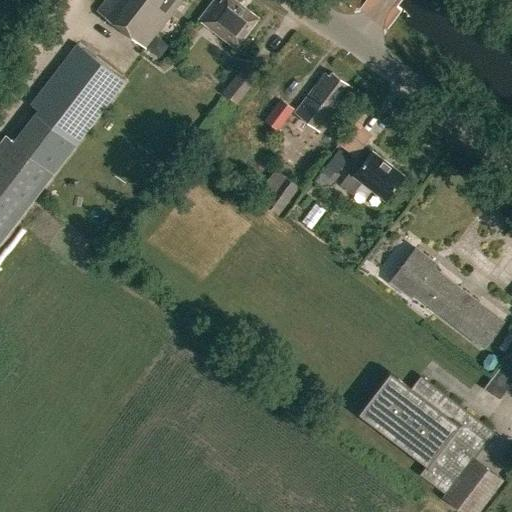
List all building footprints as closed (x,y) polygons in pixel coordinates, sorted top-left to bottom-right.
[(105,0),(98,10),(145,47),(180,0),(105,0)] [(218,0),(213,0),(199,19),(235,46),(257,17),(235,0),(221,0),(220,1),(218,0)] [(6,136),(0,143),(0,242),(77,142),(124,81),(77,44),(30,105),(37,111),(14,142),(6,136)] [(224,90),(237,101),(260,73),(247,62),(224,90)] [(284,70),(268,89),(276,96),(292,77),(284,70)] [(291,117),(319,135),(349,89),(328,75),(325,79),(318,75),(291,117)] [(280,100),(268,116),(280,126),(292,109),(280,100)] [(343,147),(355,156),(372,133),(361,125),(343,147)] [(339,149),(327,166),(337,173),(349,157),(339,149)] [(363,181),(385,198),(402,175),(371,152),(355,173),(350,170),(339,184),(352,194),(363,181)] [(250,199),(272,217),(294,189),(272,171),(250,199)] [(413,293),(483,346),(502,320),(432,267),(436,263),(415,247),(389,281),(410,297),(413,293)] [(482,389),(498,400),(511,380),(511,367),(502,361),(482,389)] [(442,496),(463,511),(476,511),(502,479),(473,457),(493,432),(420,375),(410,388),(389,372),(358,413),(426,465),(419,473),(445,493),(442,496)]
